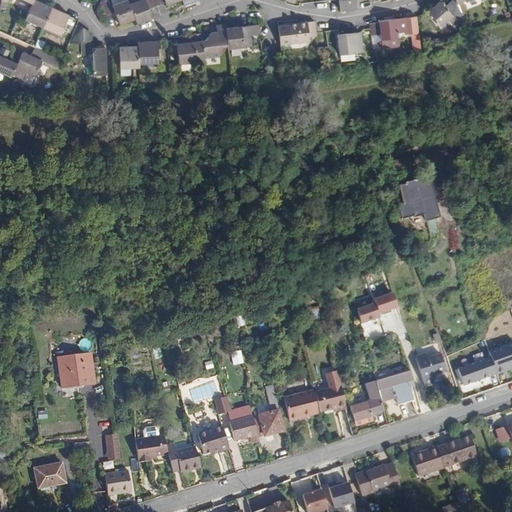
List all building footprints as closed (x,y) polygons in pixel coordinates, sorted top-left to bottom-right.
[(32,4),(25,19),(43,27),(51,8),(33,0),(32,4)] [(100,3),(105,16),(112,14),(107,0),(101,0),(100,3)] [(137,24),(153,18),(149,8),(157,5),(154,0),(127,0),(128,1),(135,19),(137,24)] [(339,0),(340,11),(356,9),(356,3),(365,0),(364,0),(339,0)] [(455,17),(460,13),(457,3),(455,0),(453,0),(446,7),(440,2),(428,13),(441,27),(453,17),(455,17)] [(120,25),(135,19),(128,1),(113,6),(120,25)] [(60,35),(69,16),(51,8),(43,27),(60,35)] [(406,34),(419,33),(417,17),(379,21),(379,23),(382,48),(399,46),(397,33),(406,32),(406,34)] [(278,26),(281,45),(311,41),(310,37),(317,36),(316,33),(315,22),(278,26)] [(219,48),(228,47),(226,29),(225,24),(216,25),(216,27),(211,28),(212,31),(206,41),(202,41),(204,58),(220,56),(219,48)] [(81,41),(90,40),(92,33),(76,25),(68,42),(81,41)] [(251,36),(260,35),(259,25),(250,26),(251,36)] [(228,47),(228,49),(252,47),(251,36),(250,26),(242,27),(242,28),(226,29),(228,47)] [(360,33),(337,36),(340,55),(363,52),(360,33)] [(179,64),(204,62),(204,58),(202,41),(201,34),(188,35),(189,40),(177,41),(179,64)] [(17,64),(12,75),(23,80),(26,73),(35,77),(41,64),(62,73),(61,59),(53,55),(43,50),(47,42),(39,38),(35,47),(31,56),(22,53),(17,64)] [(90,40),(81,41),(81,55),(90,54),(90,40)] [(138,43),(138,46),(139,64),(158,63),(158,42),(138,43)] [(138,46),(119,47),(120,69),(139,69),(139,64),(138,46)] [(93,75),(106,75),(105,48),(92,48),(93,75)] [(0,72),(11,77),(12,75),(17,64),(10,61),(0,56),(0,72)] [(440,171),(430,173),(435,192),(445,189),(440,171)] [(441,217),(429,177),(405,184),(405,185),(399,186),(404,204),(397,206),(401,221),(414,217),(415,218),(422,216),(424,222),(441,217)] [(463,242),(460,231),(455,233),(459,244),(463,242)] [(393,293),(374,300),(375,305),(379,315),(398,309),(393,293)] [(379,315),(375,305),(357,310),(361,324),(380,319),(379,315)] [(318,310),(308,312),(310,320),(319,317),(318,310)] [(241,352),(230,354),(233,364),(243,362),(241,352)] [(90,354),(58,358),(62,388),(93,384),(90,354)] [(418,368),(423,382),(424,386),(429,385),(433,384),(432,378),(435,375),(447,371),(442,355),(433,357),(427,354),(415,357),(416,359),(418,368)] [(213,367),(211,360),(204,362),(206,369),(213,367)] [(338,411),(346,409),(344,401),(344,399),(342,391),(337,374),(337,371),(325,373),(329,388),(320,390),(325,411),(337,408),(338,411)] [(414,384),(411,371),(376,380),(381,402),(396,398),(399,405),(404,403),(410,402),(414,401),(410,386),(414,384)] [(344,373),(337,374),(342,391),(348,389),(344,373)] [(366,387),(367,392),(370,400),(379,398),(375,384),(366,387)] [(265,387),(268,398),(275,395),(273,385),(265,387)] [(312,390),(284,397),(289,421),(318,414),(312,390)] [(315,392),(320,412),(325,411),(320,390),(315,392)] [(284,431),(279,409),(275,395),(268,398),(270,406),(272,412),(259,415),(265,436),(284,431)] [(226,396),(214,400),(219,415),(231,411),(226,396)] [(382,410),(379,398),(370,400),(350,406),(356,425),(373,421),(371,414),(382,410)] [(253,417),(251,408),(228,414),(235,440),(252,436),(258,434),(253,417)] [(265,436),(259,415),(253,417),(258,434),(259,437),(265,436)] [(40,441),(87,437),(85,420),(38,425),(40,441)] [(511,423),(498,428),(502,440),(511,437),(511,438),(511,423)] [(144,438),(160,436),(158,428),(155,426),(145,427),(142,431),(144,438)] [(219,452),(229,449),(222,426),(198,434),(204,454),(213,452),(218,450),(219,452)] [(160,436),(162,455),(168,454),(167,450),(166,446),(163,435),(160,436)] [(135,440),(139,462),(151,461),(151,459),(156,458),(156,455),(162,455),(160,436),(144,438),(135,440)] [(437,447),(444,468),(477,456),(470,436),(437,447)] [(121,460),(118,437),(106,438),(108,461),(121,460)] [(437,447),(437,445),(428,448),(429,450),(412,455),(419,476),(444,468),(437,447)] [(2,457),(9,456),(8,447),(0,446),(0,459),(2,459),(2,457)] [(173,471),(180,469),(180,472),(201,467),(195,446),(175,451),(175,449),(167,450),(168,454),(173,471)] [(61,463),(35,469),(39,488),(65,483),(61,463)] [(402,490),(393,463),(385,466),(384,465),(374,468),(374,470),(367,472),(366,471),(355,475),(362,496),(373,492),(373,491),(391,485),(393,492),(402,490)] [(105,474),(108,495),(131,492),(128,470),(105,474)] [(310,477),(314,487),(319,485),(315,475),(310,477)] [(347,480),(329,486),(335,507),(354,501),(347,480)] [(321,487),(302,492),(308,511),(312,511),(327,507),(321,487)] [(282,511),(280,501),(280,499),(273,500),(273,503),(265,506),(266,511),(282,511)] [(282,511),(292,511),(289,499),(280,501),(282,511)]
